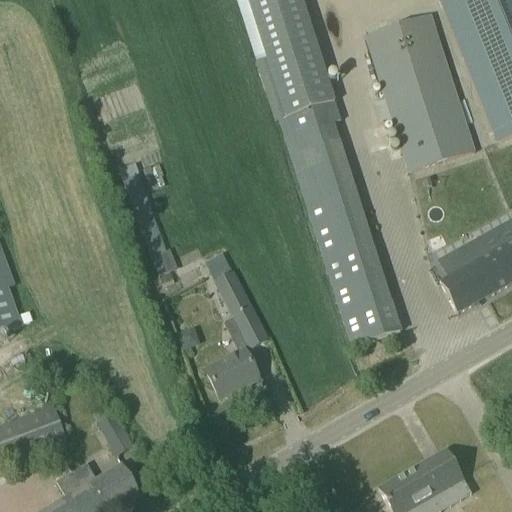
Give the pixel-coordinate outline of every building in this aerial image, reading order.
[(242,0),(262,61),(253,64),(252,64),(272,125),(279,123),(346,331),(352,350),(400,335),(333,126),(339,124),(299,0),(242,0)] [(511,0),(434,0),(493,147),(511,139),(511,0)] [(388,122),(406,177),(473,155),(429,18),(362,40),(382,102),(371,106),(377,125),(388,122)] [(175,272),(168,252),(164,253),(135,174),(119,180),(155,279),(175,272)] [(456,318),(511,286),(511,222),(461,251),(470,269),(447,282),(439,286),(456,318)] [(29,325),(26,316),(16,320),(6,292),(14,289),(0,250),(0,337),(19,330),(19,329),(29,325)] [(202,265),(230,321),(247,354),(267,343),(231,276),(230,276),(220,256),(202,265)] [(203,372),(210,385),(219,403),(259,383),(242,352),(203,372)] [(0,376),(0,416),(40,406),(30,369),(0,376)] [(0,428),(0,469),(66,443),(52,408),(0,428)] [(97,428),(115,460),(134,450),(116,418),(97,428)] [(438,511),(432,502),(463,484),(445,454),(377,492),(388,511),(438,511)] [(45,511),(118,511),(140,499),(120,466),(94,482),(86,468),(56,485),(65,500),(45,511)]
